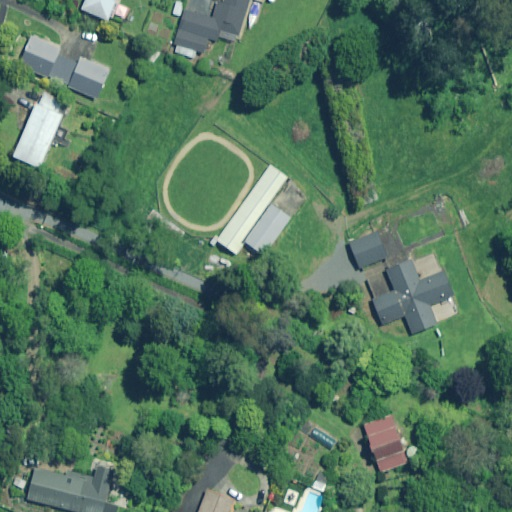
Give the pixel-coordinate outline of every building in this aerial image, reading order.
[(116,0),(85,0),(81,11),(107,22),(116,0)] [(186,9),(172,56),(195,63),(197,55),(202,56),(207,42),(218,45),(221,35),(239,41),(250,0),(214,0),(214,2),(218,3),(214,17),(186,9)] [(130,11),(119,6),(113,21),(124,25),(130,11)] [(47,79),(57,56),(60,49),(31,37),(18,67),(47,79)] [(67,88),(77,64),(57,56),(47,79),(67,88)] [(77,64),(67,88),(97,101),(110,71),(80,58),(77,64)] [(60,102),(42,94),(13,158),(39,170),(63,117),(55,114),(60,102)] [(290,219),(271,206),(245,244),(263,257),(290,219)] [(386,259),(377,235),(350,245),(359,269),(386,259)] [(419,282),(411,261),(386,271),(394,292),(373,301),(383,326),(404,317),(412,336),(437,326),(429,306),(453,297),(444,272),(419,282)] [(403,453),(391,417),(363,426),(379,475),(404,466),(400,454),(403,453)] [(27,501),(70,511),(116,511),(122,493),(113,490),(118,474),(98,469),(94,481),(69,474),(68,478),(47,472),(45,478),(34,476),(27,501)] [(227,511),(232,500),(207,491),(198,511),(227,511)]
